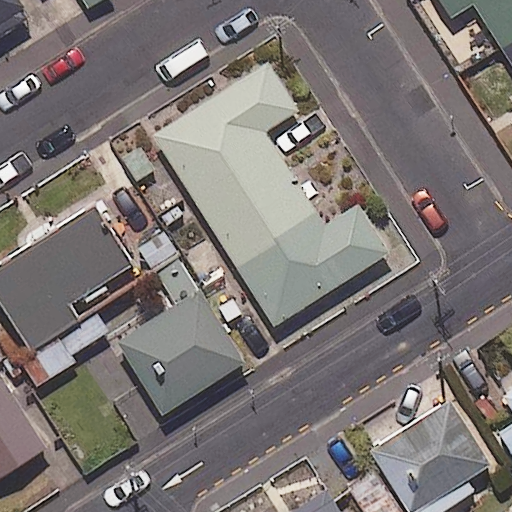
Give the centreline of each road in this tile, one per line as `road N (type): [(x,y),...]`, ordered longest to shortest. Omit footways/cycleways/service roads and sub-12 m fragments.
road 1 (residential): [(502,270),(146,497)]
road 2 (unclassified): [(325,0),(502,270)]
road 3 (unclassified): [(0,135),(211,0)]
